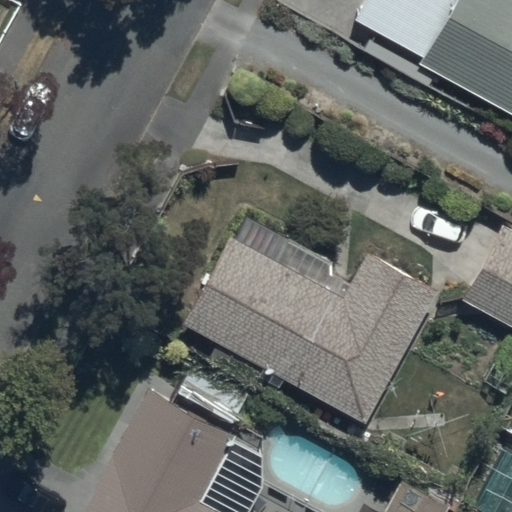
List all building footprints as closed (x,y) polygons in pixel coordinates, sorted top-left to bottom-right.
[(511,118),(511,0),(358,0),(348,19),(420,56),(415,65),(511,118)] [(435,293),(366,257),(354,278),(234,216),(176,328),(367,426),(435,293)] [(511,234),(498,227),(460,302),(511,328),(511,234)] [(214,511),(199,504),(233,437),(145,393),(83,511),(214,511)] [(446,511),(448,510),(399,482),(382,511),(446,511)]
